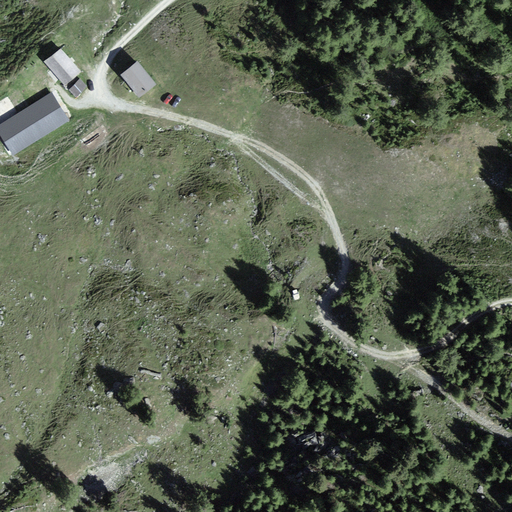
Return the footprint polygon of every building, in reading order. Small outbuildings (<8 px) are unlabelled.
[(58,44),(40,59),(64,86),(81,72),(58,44)] [(136,59),(120,73),(141,97),(157,84),(136,59)] [(78,92),(87,82),(80,75),(70,85),(78,92)] [(52,92),(0,125),(0,137),(13,156),(70,119),(52,92)] [(298,434),(299,442),(316,438),(314,430),(298,434)]
